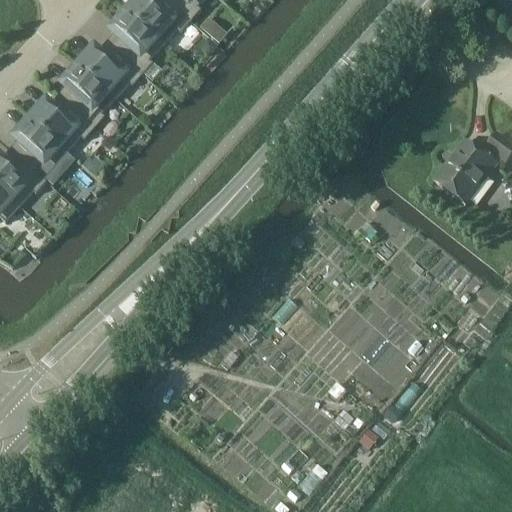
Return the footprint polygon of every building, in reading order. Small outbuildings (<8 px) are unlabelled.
[(136,0),(124,13),(164,49),(178,34),(181,37),(191,25),(163,0),(161,0),(154,8),(145,0),(141,0),(139,3),(136,0)] [(163,0),(191,25),(202,13),(199,11),(208,0),(163,0)] [(122,44),(114,53),(143,79),(154,67),(151,64),(164,49),(124,13),(112,26),(115,29),(111,34),(122,44)] [(88,54),(76,67),(116,103),(130,88),(133,90),(143,79),(114,53),(106,62),(95,51),(91,56),(88,54)] [(74,97),(66,106),(95,132),(106,120),(103,118),(116,103),(76,67),(64,80),(67,82),(63,87),(74,97)] [(39,107),(28,120),(68,156),(82,141),(85,144),(95,132),(66,106),(58,115),(47,105),(43,110),(39,107)] [(68,156),(28,120),(16,133),(19,136),(15,141),(26,151),(18,160),(47,186),(48,185),(36,175),(44,166),(45,167),(46,166),(54,172),(68,156)] [(490,153),(485,159),(465,144),(436,184),(466,207),(500,160),(506,164),(511,156),(511,148),(496,137),(487,150),(490,153)] [(0,191),(20,210),(34,195),(37,197),(47,186),(18,160),(10,169),(0,159),(0,191)] [(0,220),(6,226),(20,210),(0,191),(0,220)]
